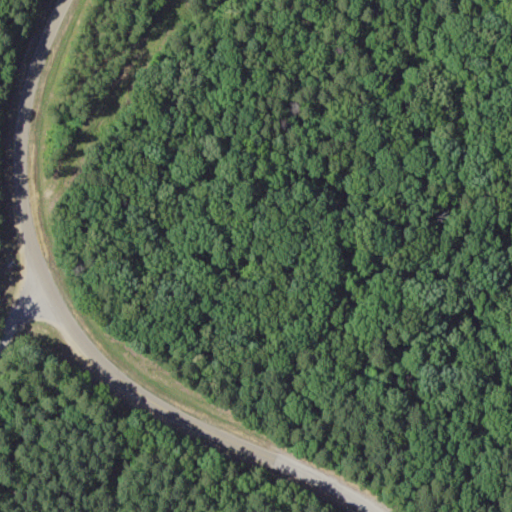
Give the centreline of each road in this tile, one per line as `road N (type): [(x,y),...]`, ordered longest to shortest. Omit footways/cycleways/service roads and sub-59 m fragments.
road 1 (tertiary): [(378,511),(134,389),(91,351),(48,289)]
road 2 (tertiary): [(48,289),(30,249),(18,167),(36,61),(63,0)]
